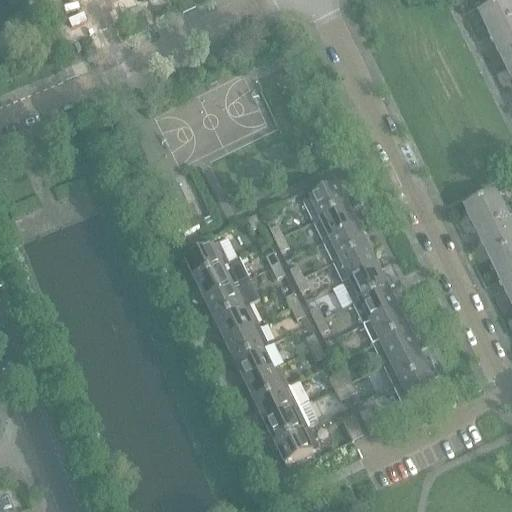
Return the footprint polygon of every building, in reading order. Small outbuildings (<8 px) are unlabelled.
[(511,65),(511,5),(511,3),(481,18),(506,68),(511,65)] [(313,226),(348,209),(337,187),(303,204),(313,226)] [(179,189),(164,197),(184,238),(200,231),(179,189)] [(467,212),(490,262),(511,251),(511,228),(497,197),(467,212)] [(323,246),(358,229),(348,209),(313,226),(323,246)] [(247,223),(248,224),(253,234),(262,230),(256,218),(247,223)] [(275,244),(284,240),(278,228),(270,233),(275,244)] [(333,266),(368,250),(358,229),(323,246),(333,266)] [(284,240),(275,244),(281,255),(290,251),(284,240)] [(195,283),(229,267),(219,245),(185,262),(195,283)] [(343,287),(378,270),(368,250),(333,266),(343,287)] [(511,251),(490,262),(511,307),(511,251)] [(271,271),(280,267),(274,256),(266,260),(271,271)] [(205,304),(249,283),(239,262),(229,267),(195,283),(205,304)] [(280,267),(271,271),(277,283),(285,279),(280,267)] [(295,285),(304,281),(298,269),(290,274),(295,285)] [(378,270),(343,287),(353,307),(388,291),(378,270)] [(304,281),(295,285),(301,296),(310,292),(304,281)] [(249,283),(205,304),(215,324),(249,308),(259,303),(249,283)] [(363,328),(398,311),(388,291),(353,307),(363,328)] [(291,312),(300,308),(294,297),(286,301),(291,312)] [(225,345),(259,328),(249,308),(215,324),(225,345)] [(300,308),(291,312),(297,324),(306,319),(300,308)] [(315,326),(324,322),(318,310),(310,315),(315,326)] [(373,348),(408,332),(398,311),(363,328),(373,348)] [(324,322),(315,326),(321,337),(330,333),(324,322)] [(259,328),(225,345),(235,365),(269,349),(259,328)] [(408,332),(373,348),(384,369),(418,352),(408,332)] [(312,353),(320,349),(315,338),(306,342),(312,353)] [(245,386),(279,369),(269,349),(235,365),(245,386)] [(320,349),(312,353),(317,365),(326,360),(320,349)] [(330,356),(336,367),(344,363),(339,351),(330,356)] [(418,352),(384,369),(394,389),(428,372),(418,352)] [(255,406),(289,389),(279,369),(245,386),(255,406)] [(428,372),(394,389),(404,410),(438,394),(428,372)] [(337,378),(343,389),(351,385),(346,373),(337,378)] [(337,378),(335,379),(329,382),(334,393),(343,389),(337,378)] [(265,427),(308,406),(298,385),(289,389),(255,406),(265,427)] [(343,389),(348,400),(357,396),(351,385),(343,389)] [(348,400),(343,389),(334,393),(340,404),(348,400)] [(275,447),(309,430),(318,426),(308,406),(265,427),(275,447)] [(359,416),(363,424),(369,436),(381,430),(371,410),(359,416)] [(364,439),(354,418),(342,424),(352,444),(364,439)] [(309,430),(275,447),(285,468),(320,451),(309,430)] [(0,511),(9,511),(5,503),(0,504),(0,511)]
